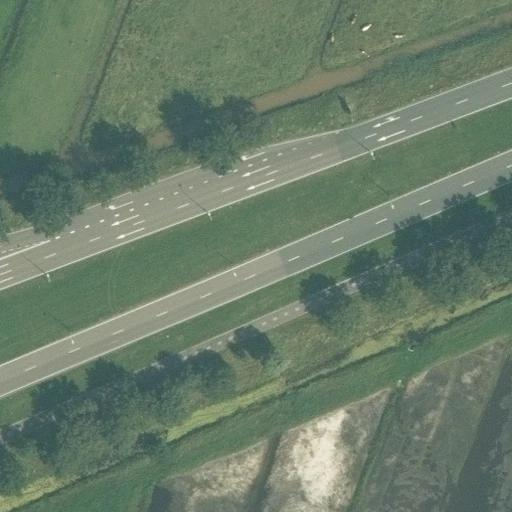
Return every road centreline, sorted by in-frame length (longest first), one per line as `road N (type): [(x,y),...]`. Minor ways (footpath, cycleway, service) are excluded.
road 1 (secondary): [(0,381),(511,167)]
road 2 (secondary): [(511,83),(0,273)]
